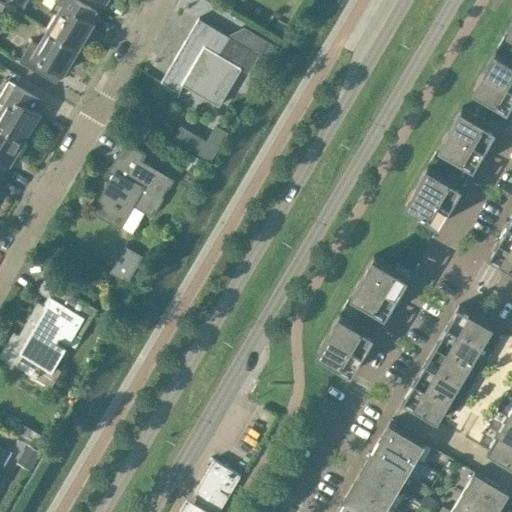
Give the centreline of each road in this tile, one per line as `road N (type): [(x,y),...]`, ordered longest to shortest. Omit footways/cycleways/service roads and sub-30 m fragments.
road 1 (tertiary): [(150,511),(455,0)]
road 2 (tertiary): [(406,0),(103,511)]
road 3 (residential): [(0,279),(164,0)]
road 4 (residential): [(288,511),(446,249)]
road 5 (residential): [(446,249),(511,136)]
